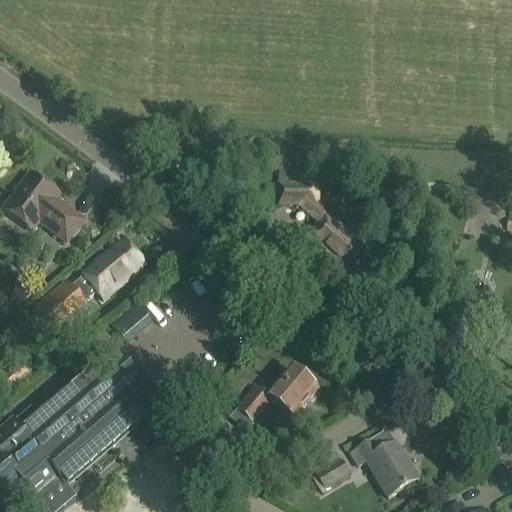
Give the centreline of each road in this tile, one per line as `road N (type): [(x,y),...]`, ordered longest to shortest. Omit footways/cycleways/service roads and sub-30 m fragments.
road 1 (tertiary): [(418,388),(0,75)]
road 2 (residential): [(204,511),(418,388)]
